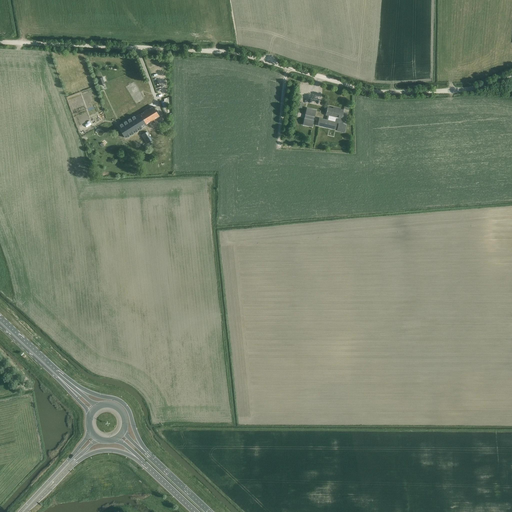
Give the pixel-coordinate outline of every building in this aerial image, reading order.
[(120,126),(118,127),(125,138),(127,136),(127,137),(130,136),(129,135),(131,134),(131,135),(134,133),(133,132),(135,131),(135,132),(138,131),(137,130),(139,129),(139,130),(142,128),(141,127),(146,124),(147,124),(159,116),(153,106),(141,113),(140,114),(139,114),(135,117),(134,116),(132,117),(132,118),(131,119),(130,118),(128,120),(128,121),(126,122),(126,121),(123,122),(124,123),(122,124),(122,123),(119,125),(120,126)] [(319,117),(317,125),(335,129),(336,123),(338,123),(336,130),(344,132),(345,125),(342,124),(343,120),(345,120),(346,113),(343,112),(343,110),(336,108),(336,109),(327,107),(326,114),(326,115),(329,116),(328,120),(319,117)] [(316,110),(307,108),(305,114),(304,118),(303,124),(312,127),(313,121),(314,116),(316,110)] [(159,136),(168,131),(165,126),(156,131),(159,136)] [(147,131),(141,135),(147,144),(152,140),(147,131)]
